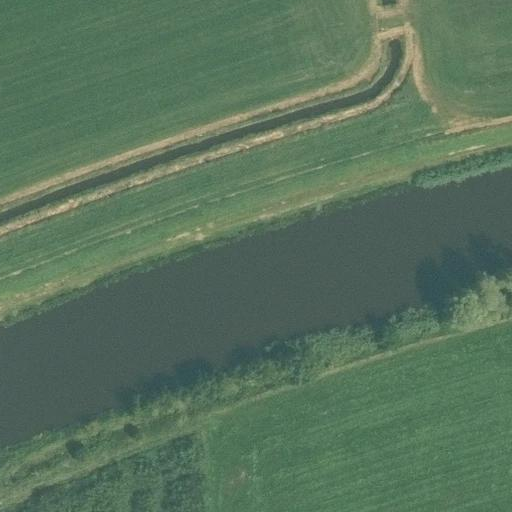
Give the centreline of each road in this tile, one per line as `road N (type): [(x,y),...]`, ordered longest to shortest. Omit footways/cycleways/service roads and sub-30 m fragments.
road 1 (track): [(0,307),(343,182),(511,145)]
road 2 (track): [(191,428),(160,447),(0,503)]
